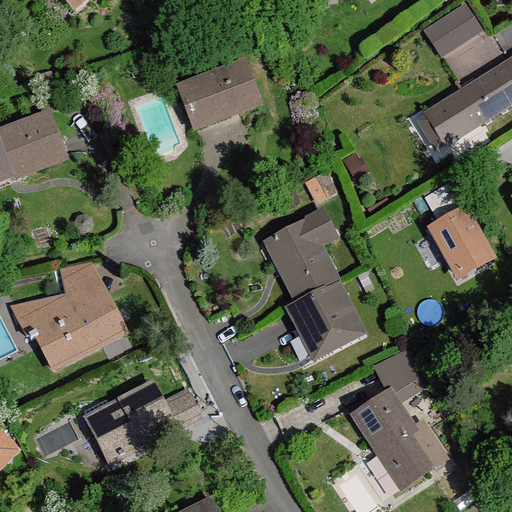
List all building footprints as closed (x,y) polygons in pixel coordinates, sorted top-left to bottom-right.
[(95,0),(57,0),(75,19),(95,0)] [(466,12),(430,35),(446,60),(482,37),(466,12)] [(246,61),(184,86),(202,133),(265,108),(246,61)] [(511,67),(430,120),(450,152),(511,112),(511,67)] [(0,185),(71,159),(53,112),(0,131),(0,185)] [(439,212),(459,202),(451,186),(430,196),(439,212)] [(325,213),(262,246),(299,315),(344,291),(324,253),(341,244),(325,213)] [(491,282),(465,239),(438,255),(465,298),(491,282)] [(68,300),(19,312),(53,373),(134,338),(95,266),(56,273),(68,300)] [(344,291),(299,315),(285,322),(311,375),(372,346),(344,291)] [(148,390),(81,427),(102,465),(169,428),(148,390)] [(418,432),(393,395),(355,420),(407,498),(453,467),(426,427),(418,432)] [(0,477),(23,455),(0,431),(0,477)] [(222,511),(216,498),(185,511),(222,511)]
